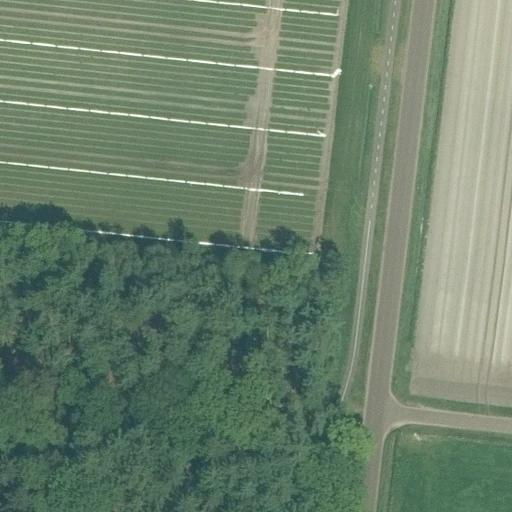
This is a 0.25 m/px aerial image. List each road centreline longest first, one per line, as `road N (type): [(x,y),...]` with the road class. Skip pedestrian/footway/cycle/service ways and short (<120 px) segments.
road 1 (tertiary): [(377,416),(424,0)]
road 2 (unclassified): [(511,432),(377,416)]
